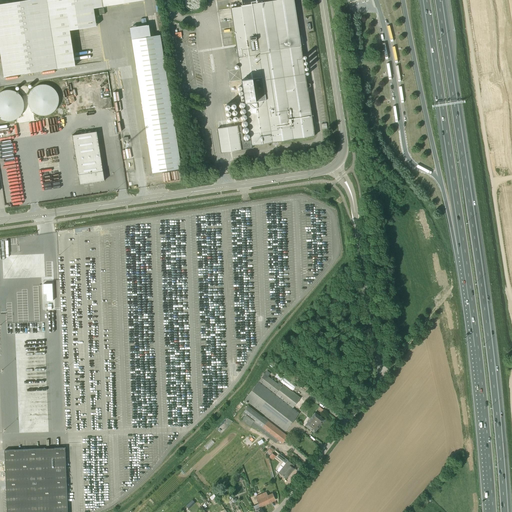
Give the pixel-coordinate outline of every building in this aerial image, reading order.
[(67,12),(94,8),(103,7),(145,0),(144,0),(27,0),(0,4),(0,50),(4,77),(75,66),(70,30),(67,12)] [(200,4),(200,3),(200,1),(200,0),(199,0),(185,0),(185,1),(185,3),(185,4),(185,5),(186,6),(187,7),(188,8),(189,9),(190,10),(191,10),(192,10),(193,10),(195,10),(196,10),(197,9),(198,8),(199,7),(200,6),(200,5),(200,4)] [(241,125),(238,125),(228,127),(231,152),(252,148),(252,145),(314,136),(293,0),(241,0),(243,5),(242,5),(242,7),(231,8),(251,141),(244,142),(241,125)] [(67,12),(70,30),(97,26),(94,8),(67,12)] [(132,39),(153,173),(181,169),(160,35),(132,39)] [(45,85),(43,84),(42,85),(40,85),(38,85),(37,86),(35,87),(34,88),(32,89),(31,90),(30,92),(29,93),(29,95),(28,96),(28,98),(28,100),(28,102),(28,103),(29,105),(29,107),(30,108),(31,110),(32,111),(34,112),(35,113),(37,114),(38,115),(40,115),(42,115),(43,115),(45,115),(47,115),(48,115),(50,114),(52,113),(53,112),(54,111),(55,110),(56,108),(57,107),(58,105),(58,103),(59,102),(59,100),(59,98),(58,96),(58,95),(57,93),(56,92),(55,90),(54,89),(53,88),(52,87),(50,86),(48,85),(47,85),(45,85)] [(10,90),(9,90),(7,90),(5,90),(4,91),(2,92),(0,92),(0,118),(0,119),(2,119),(4,120),(5,121),(7,121),(9,121),(10,121),(12,121),(14,120),(15,119),(17,119),(18,118),(20,116),(21,115),(22,114),(23,112),(23,111),(24,109),(24,107),(24,106),(24,104),(24,102),(23,100),(23,99),(22,97),(21,96),(20,95),(18,93),(17,92),(15,92),(14,91),(12,90),(10,90)] [(97,131),(72,135),(80,184),(104,181),(97,131)] [(277,373),(275,377),(293,390),(295,386),(277,373)] [(245,400),(246,401),(285,431),(299,413),(292,408),(300,399),(283,385),(282,387),(265,374),(245,400)] [(288,437),(248,406),(243,413),(283,444),(288,437)] [(314,433),(320,425),(324,420),(315,413),(305,425),(311,429),(310,430),(311,430),(312,431),(314,433)] [(67,511),(65,447),(4,450),(6,511),(67,511)] [(277,470),(279,472),(286,478),(294,469),(292,467),(294,465),(288,460),(288,461),(280,454),(277,457),(286,464),(283,467),(281,465),(277,470)] [(247,474),(252,473),(248,463),(244,465),(247,474)] [(254,506),(256,511),(262,511),(260,506),(275,499),(272,493),(268,495),(266,491),(255,496),(259,504),(254,506)]
